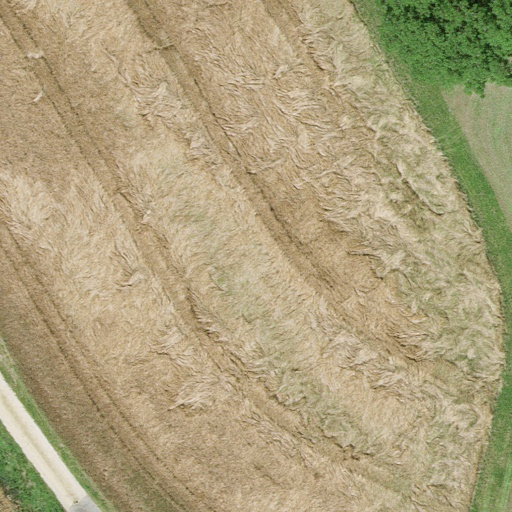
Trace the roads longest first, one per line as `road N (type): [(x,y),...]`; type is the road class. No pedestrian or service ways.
road 1 (track): [(511,281),(377,0)]
road 2 (track): [(81,511),(0,396)]
